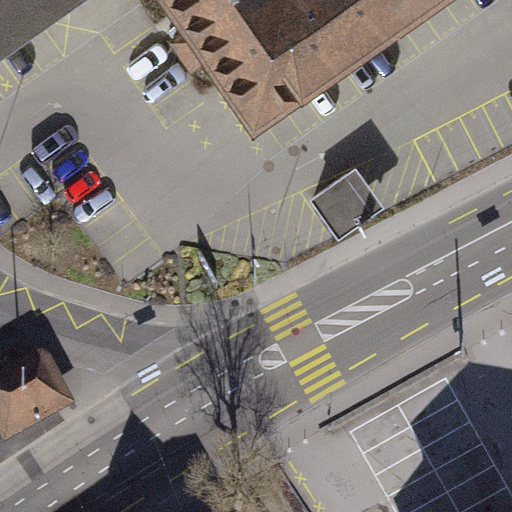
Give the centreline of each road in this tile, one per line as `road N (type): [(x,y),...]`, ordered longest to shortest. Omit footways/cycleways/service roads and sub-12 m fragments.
road 1 (tertiary): [(222,384),(511,237)]
road 2 (unclassified): [(222,384),(0,312)]
road 3 (tertiary): [(28,511),(222,384)]
road 4 (unknown): [(222,384),(290,511)]
